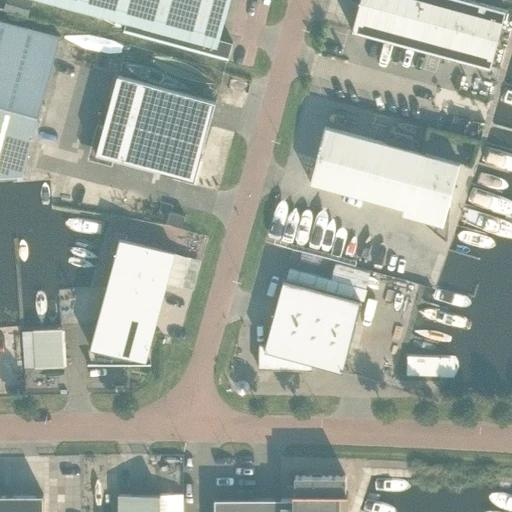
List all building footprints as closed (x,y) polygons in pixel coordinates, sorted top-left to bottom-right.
[(218,38),(228,0),(40,0),(125,23),(123,33),(227,62),(232,42),(218,38)] [(500,30),(506,10),(469,0),(358,0),(351,30),(448,56),(482,66),(492,27),(500,30)] [(59,35),(0,19),(0,177),(22,176),(59,35)] [(194,180),(215,102),(117,75),(96,153),(194,180)] [(459,164),(326,127),(310,183),(404,208),(402,215),(442,226),(459,164)] [(181,227),(184,215),(169,211),(166,223),(181,227)] [(193,291),(201,260),(119,237),(111,268),(90,347),(97,349),(97,363),(87,363),(87,365),(150,365),(150,363),(148,363),(148,350),(166,283),(193,291)] [(342,372),(361,302),(283,280),(265,344),(259,344),(258,369),(312,370),(312,364),(342,372)] [(23,368),(64,366),(62,329),(21,331),(23,368)] [(345,493),(345,476),(295,476),(295,493),(293,493),(293,494),(295,494),(295,499),(214,499),(214,511),(338,511),(338,494),(348,494),(348,493),(345,493)] [(42,511),(43,495),(0,494),(0,511),(42,511)] [(160,511),(160,494),(118,494),(117,511),(160,511)]
